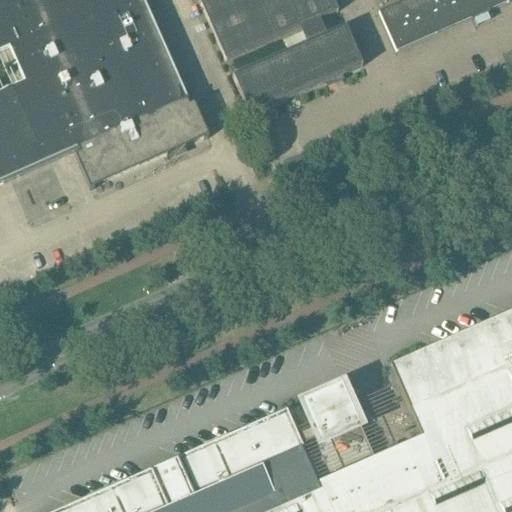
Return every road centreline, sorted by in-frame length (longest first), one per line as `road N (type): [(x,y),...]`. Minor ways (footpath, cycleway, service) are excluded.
road 1 (secondary): [(511,142),(0,369)]
road 2 (secondary): [(0,390),(511,164)]
road 3 (unknown): [(12,511),(511,288)]
